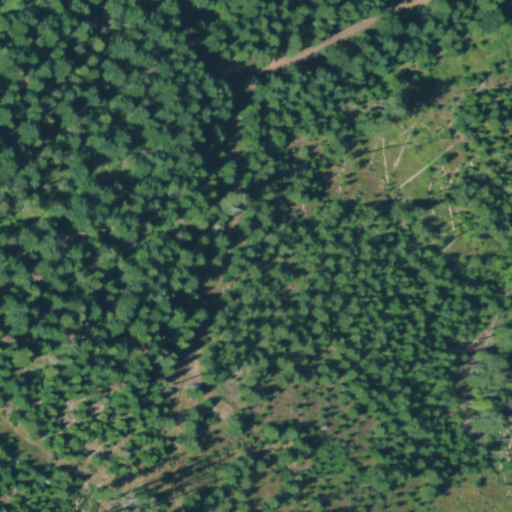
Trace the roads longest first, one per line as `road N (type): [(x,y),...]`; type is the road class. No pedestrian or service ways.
road 1 (track): [(205,64),(237,168),(235,216),(183,388),(181,462),(171,478),(149,482),(89,476),(31,454),(0,430)]
road 2 (track): [(159,0),(187,50),(227,70),(287,58),(409,0)]
